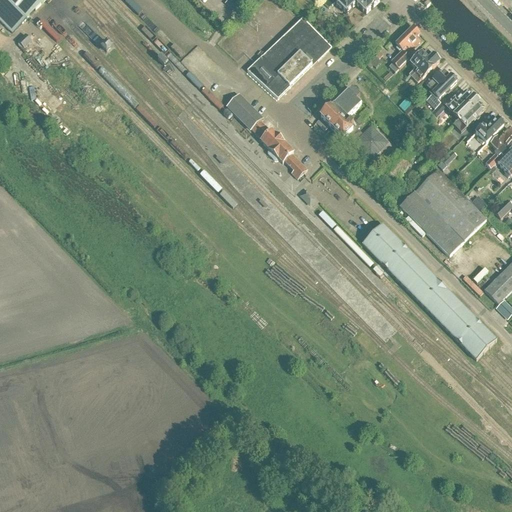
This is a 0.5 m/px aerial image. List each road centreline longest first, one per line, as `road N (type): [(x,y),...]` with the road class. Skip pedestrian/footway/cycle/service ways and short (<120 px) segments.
road 1 (unclassified): [(285,122),(511,343)]
road 2 (unclassified): [(285,122),(400,7)]
road 3 (residential): [(511,119),(400,7)]
